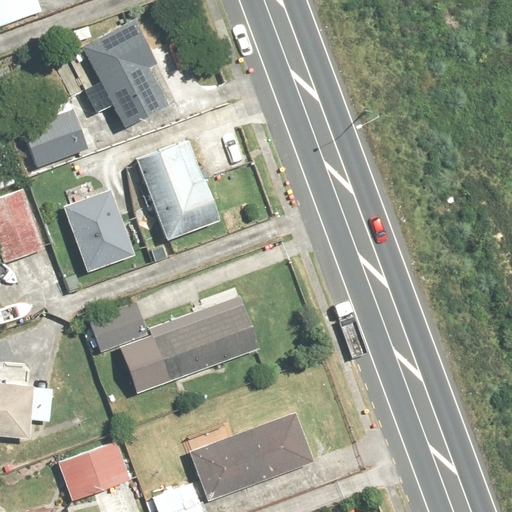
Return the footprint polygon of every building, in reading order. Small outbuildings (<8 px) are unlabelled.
[(34,0),(0,0),(0,23),(38,8),(34,0)] [(9,117),(30,168),(86,144),(77,122),(108,109),(118,132),(177,108),(138,13),(73,39),(91,83),(9,117)] [(0,122),(0,183),(21,175),(0,122)] [(185,140),(128,161),(159,243),(216,222),(185,140)] [(61,204),(85,266),(135,247),(111,184),(61,204)] [(19,189),(0,195),(0,263),(42,248),(19,189)] [(236,295),(146,325),(164,379),(254,349),(236,295)] [(128,299),(77,316),(93,361),(144,343),(128,299)] [(51,382),(0,377),(0,436),(24,438),(25,419),(48,420),(51,382)] [(287,411),(184,454),(205,504),(308,461),(287,411)] [(114,441),(54,464),(67,500),(128,476),(114,441)] [(199,511),(186,479),(145,496),(151,511),(199,511)]
